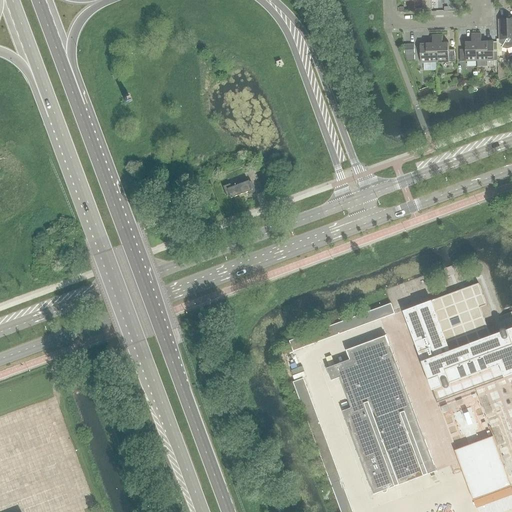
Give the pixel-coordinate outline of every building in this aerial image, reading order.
[(423,10),(422,0),(401,0),(401,1),(408,1),(408,7),(411,9),(414,9),(414,10),(423,10)] [(422,0),(423,10),(432,10),(431,0),(422,0)] [(499,39),(499,40),(499,44),(503,46),(501,48),(502,49),(507,50),(511,48),(511,20),(498,21),(499,39)] [(460,62),(477,61),(476,34),(471,34),(472,43),(465,43),(465,50),(459,50),(460,62)] [(476,34),(477,61),(478,61),(478,67),(488,67),(488,61),(494,61),(493,42),(481,43),(481,34),(476,34)] [(420,63),(438,63),(437,35),(432,36),(432,44),(426,44),(420,45),(420,63)] [(437,35),(438,63),(455,62),(454,50),(448,50),(448,43),(442,44),(442,35),(437,35)] [(404,56),(407,62),(415,62),(414,44),(404,45),(404,56)] [(428,88),(419,91),(423,103),(432,100),(428,88)] [(247,192),(248,194),(248,195),(253,193),(254,192),(254,191),(254,190),(254,189),(251,181),(248,182),(248,181),(230,188),(229,185),(229,184),(222,187),(226,196),(228,195),(230,198),(247,192)] [(431,301),(403,312),(415,344),(414,344),(418,352),(420,358),(421,361),(423,365),(423,364),(426,371),(425,372),(426,374),(428,379),(432,391),(437,403),(511,375),(511,328),(507,330),(499,333),(491,336),(488,328),(487,328),(487,326),(484,318),(483,316),(480,308),(487,305),(486,304),(483,295),(482,294),(483,294),(479,285),(479,284),(470,287),(470,286),(464,289),(460,290),(452,293),(452,294),(450,294),(441,297),(442,297),(440,298),(431,301)] [(394,313),(391,304),(290,341),(293,351),(394,313)] [(436,471),(414,411),(386,335),(346,350),(349,360),(327,369),(331,381),(340,378),(351,408),(343,411),(374,494),(436,471)] [(353,511),(304,378),(293,382),(341,511),(353,511)] [(476,508),(511,494),(511,488),(493,437),(455,450),(476,508)]
